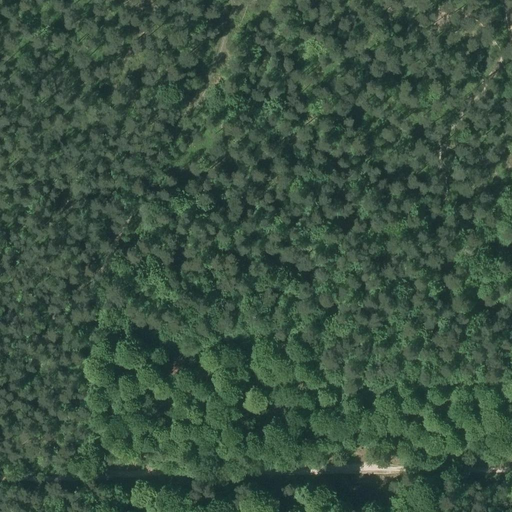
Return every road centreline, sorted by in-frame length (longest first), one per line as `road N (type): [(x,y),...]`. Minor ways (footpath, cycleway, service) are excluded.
road 1 (track): [(511,469),(99,475),(89,363),(98,299),(188,112),(216,73),(224,0)]
road 2 (track): [(196,104),(54,90),(0,63)]
